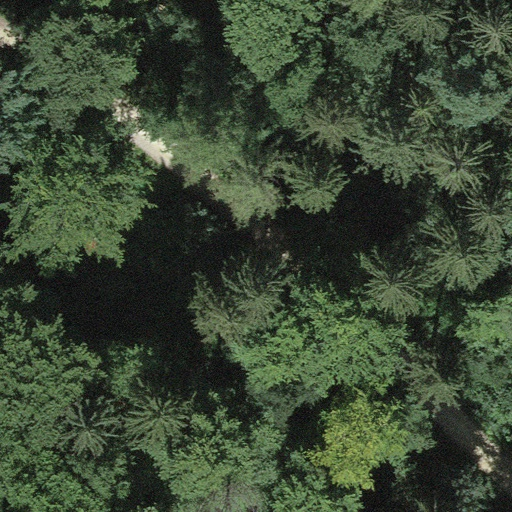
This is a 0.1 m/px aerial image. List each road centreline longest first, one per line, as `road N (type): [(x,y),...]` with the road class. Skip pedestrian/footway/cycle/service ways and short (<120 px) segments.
road 1 (track): [(0,19),(326,273),(511,488)]
road 2 (track): [(511,35),(326,273)]
